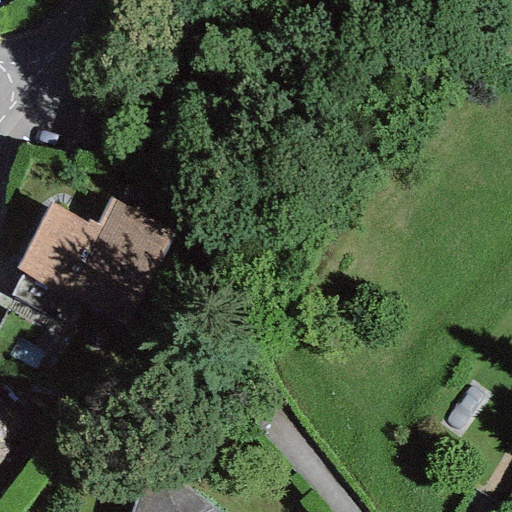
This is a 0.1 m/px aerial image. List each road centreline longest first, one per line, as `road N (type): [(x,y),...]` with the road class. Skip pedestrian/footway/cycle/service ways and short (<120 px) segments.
road 1 (residential): [(217,0),(190,64),(181,200),(245,406),(323,511)]
road 2 (residential): [(84,0),(5,106)]
